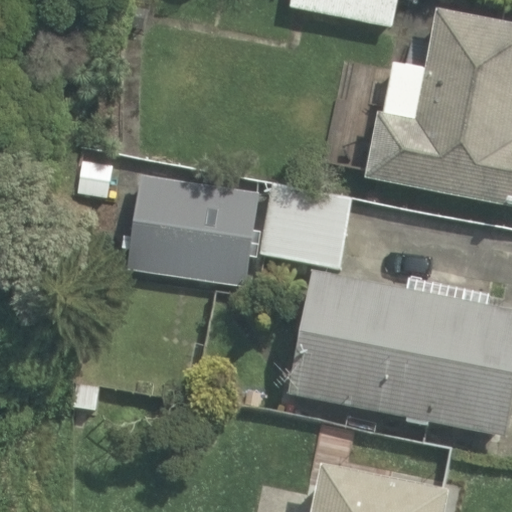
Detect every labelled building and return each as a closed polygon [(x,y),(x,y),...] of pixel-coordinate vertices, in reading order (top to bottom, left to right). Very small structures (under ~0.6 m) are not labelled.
[(294,0),(292,11),(392,34),(361,171),(511,205),(511,18),(433,0),(294,0)] [(264,186),(140,170),(126,277),(250,293),(264,186)] [(355,193),(279,181),(268,253),(343,265),(355,193)] [(511,312),(309,272),(284,397),(504,442),(511,403),(511,312)] [(448,511),(453,489),(326,464),(316,511),(448,511)]
